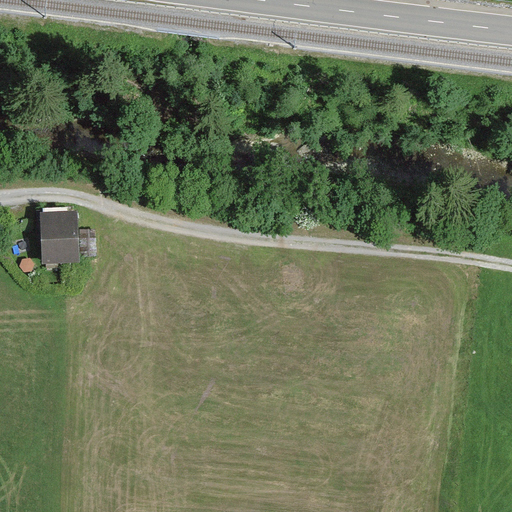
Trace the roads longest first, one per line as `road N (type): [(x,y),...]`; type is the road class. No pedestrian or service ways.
road 1 (unclassified): [(0,198),(56,197),(207,229),(511,264)]
road 2 (secondary): [(260,0),(511,30)]
